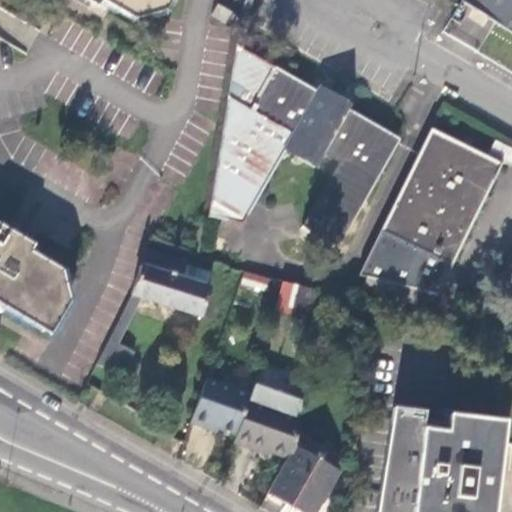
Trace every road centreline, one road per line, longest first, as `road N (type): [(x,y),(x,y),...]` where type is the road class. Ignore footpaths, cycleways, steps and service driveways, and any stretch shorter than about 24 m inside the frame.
road 1 (residential): [(317,0),(511,107)]
road 2 (secondary): [(168,511),(0,412)]
road 3 (secondary): [(0,445),(144,511)]
